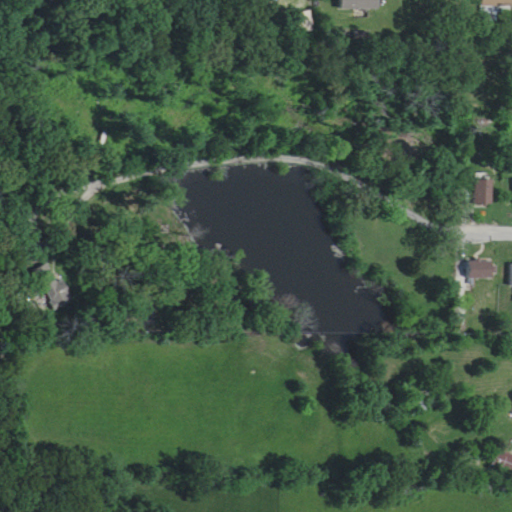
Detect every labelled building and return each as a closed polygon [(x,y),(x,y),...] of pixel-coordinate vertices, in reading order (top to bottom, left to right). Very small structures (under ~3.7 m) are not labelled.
[(340,0),(341,10),(379,10),(379,0),(340,0)] [(494,167),(474,167),(474,190),(494,190),(494,167)] [(491,206),(491,180),(472,180),(472,206),(491,206)] [(22,253),(38,244),(50,265),(56,262),(68,284),(46,296),(22,253)] [(490,248),(465,248),(465,264),(490,264),(490,248)] [(464,262),(464,279),(495,279),(495,262),(464,262)] [(28,285),(38,303),(28,309),(18,291),(28,285)]
